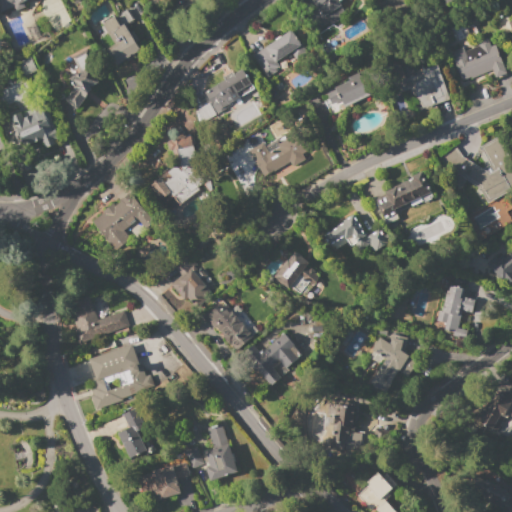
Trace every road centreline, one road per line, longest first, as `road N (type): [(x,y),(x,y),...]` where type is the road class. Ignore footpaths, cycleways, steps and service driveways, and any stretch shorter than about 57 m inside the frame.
road 1 (residential): [(342,511),(260,438),(145,300),(0,213)]
road 2 (tertiary): [(257,0),(209,36),(129,141),(70,195),(0,210)]
road 3 (residential): [(119,511),(83,450),(47,331),(47,241),(70,195)]
road 4 (residential): [(511,102),(346,172),(278,218)]
road 5 (residential): [(511,342),(428,402),(411,424),(412,452),(440,511)]
